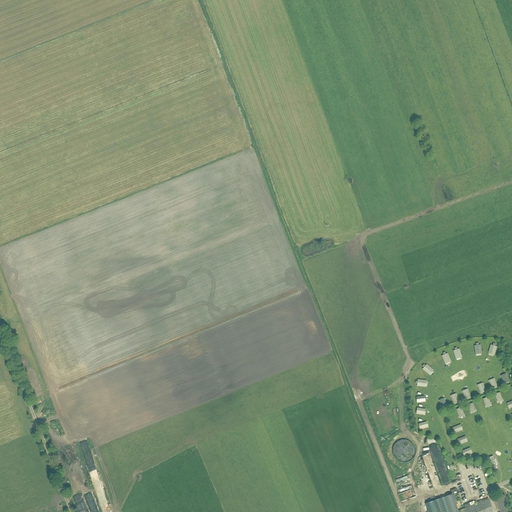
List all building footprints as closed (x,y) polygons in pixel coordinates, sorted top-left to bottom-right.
[(492,345),(490,354),(496,355),(498,346),(492,345)] [(458,360),(463,358),(460,348),(454,350),(458,360)] [(448,353),(442,355),(447,364),(452,361),(448,353)] [(423,367),(430,374),(434,370),(427,363),(423,367)] [(491,380),(494,390),(499,389),(495,379),(491,380)] [(487,392),(484,383),(479,385),(482,394),(487,392)] [(456,405),(460,403),(457,394),(452,395),(456,405)] [(488,409),(493,407),(489,397),(484,400),(488,409)] [(489,458),(494,469),(497,468),(493,456),(489,458)] [(396,478),(398,482),(409,478),(407,474),(396,478)] [(398,489),(402,503),(417,499),(414,490),(413,490),(412,485),(398,489)] [(509,511),(504,495),(495,498),(500,511),(509,511)] [(450,511),(445,497),(426,504),(428,511),(450,511)] [(493,511),(488,500),(456,511),(493,511)]
